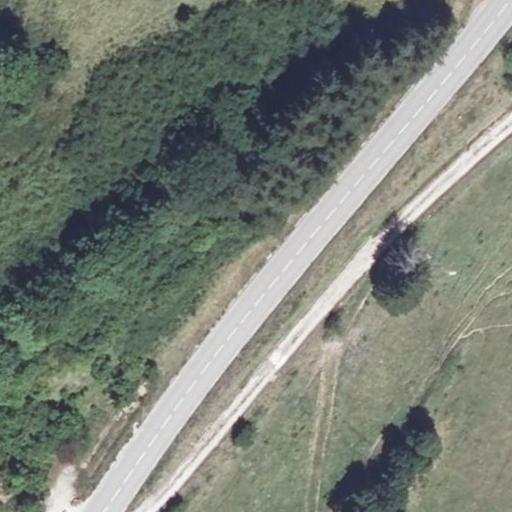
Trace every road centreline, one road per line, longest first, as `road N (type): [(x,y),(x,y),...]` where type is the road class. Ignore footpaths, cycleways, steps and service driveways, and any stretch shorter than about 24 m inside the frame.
road 1 (tertiary): [(510,0),(250,310),(104,511)]
road 2 (track): [(143,511),(371,251),(511,122)]
